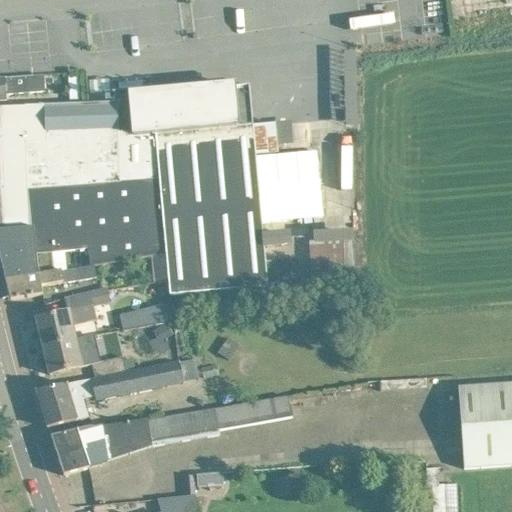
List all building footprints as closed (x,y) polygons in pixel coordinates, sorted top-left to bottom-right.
[(44,76),(0,78),(0,101),(6,101),(6,95),(45,93),(44,76)] [(68,77),(69,101),(82,100),(80,76),(68,77)] [(0,231),(0,232),(33,230),(35,256),(66,254),(89,252),(91,267),(149,257),(163,255),(165,255),(168,281),(169,296),(267,288),(254,147),(249,87),(152,96),(152,90),(112,94),(113,104),(24,107),(24,108),(0,108),(0,168),(3,228),(0,227),(0,231)] [(33,230),(0,232),(0,260),(35,256),(33,230)] [(350,243),(310,244),(311,278),(351,277),(350,243)] [(68,271),(66,254),(35,256),(0,260),(0,261),(5,282),(68,271)] [(165,275),(163,255),(149,257),(151,277),(165,275)] [(62,284),(96,278),(94,267),(68,271),(5,282),(10,302),(42,296),(40,287),(62,283),(62,284)] [(75,298),(78,311),(36,321),(42,349),(75,341),(72,327),(95,321),(92,308),(109,304),(105,290),(75,298)] [(82,369),(75,341),(42,349),(49,377),(82,369)] [(92,366),(95,379),(127,373),(123,359),(92,366)] [(97,402),(183,385),(179,363),(127,373),(95,379),(65,386),(36,393),(48,430),(90,418),(84,402),(96,399),(97,402)] [(378,395),(427,392),(427,383),(378,386),(366,386),(366,399),(378,399),(378,395)] [(511,385),(456,390),(462,471),(511,467),(511,385)] [(293,419),(290,398),(149,422),(148,420),(96,429),(90,428),(50,439),(63,477),(100,468),(100,466),(152,449),(219,437),(219,433),(293,419)] [(292,490),(273,491),(274,506),(293,505),(292,490)] [(454,511),(454,496),(430,497),(430,511),(454,511)]
